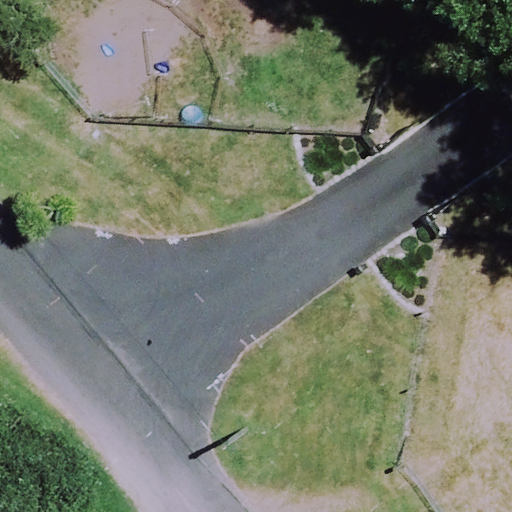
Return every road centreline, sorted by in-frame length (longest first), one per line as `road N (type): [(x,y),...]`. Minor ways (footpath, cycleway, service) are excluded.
road 1 (unknown): [(0,268),(100,311),(267,271),(405,150),(511,73)]
road 2 (residential): [(195,511),(0,281)]
